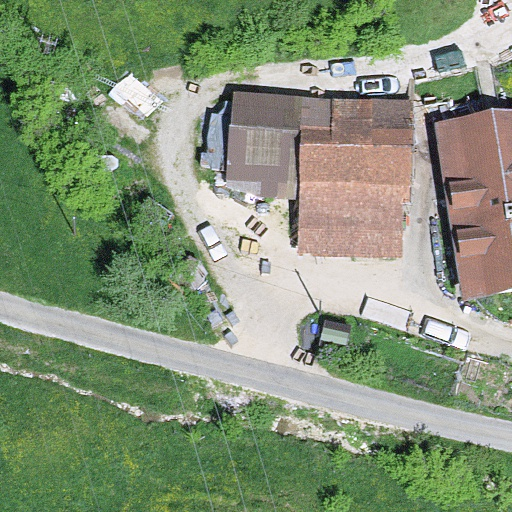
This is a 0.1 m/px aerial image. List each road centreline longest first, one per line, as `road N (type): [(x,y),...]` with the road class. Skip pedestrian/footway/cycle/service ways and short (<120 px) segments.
road 1 (unclassified): [(511,436),(208,363)]
road 2 (residential): [(208,363),(0,311)]
